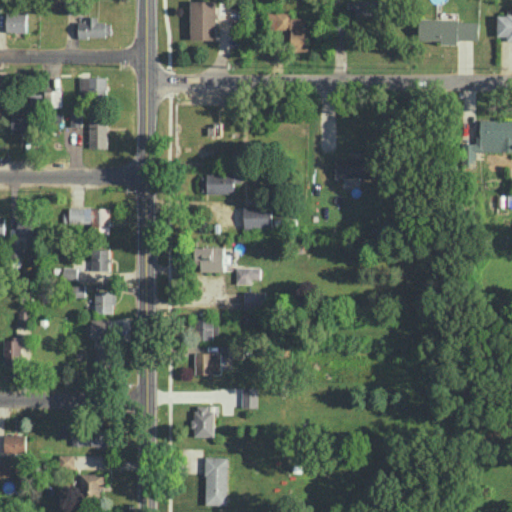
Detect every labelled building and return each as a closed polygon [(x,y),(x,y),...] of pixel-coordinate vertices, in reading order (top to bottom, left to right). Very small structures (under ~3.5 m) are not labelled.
[(216,0),(191,0),(191,38),(216,38),(216,0)] [(347,0),(347,7),(357,8),(357,18),(375,19),(375,1),(352,0),(347,0)] [(27,31),(27,11),(7,11),(7,31),(27,31)] [(291,11),(268,12),(268,29),(291,28),(292,51),(310,50),(309,17),(291,17),(291,11)] [(511,13),(498,14),(498,35),(507,35),(507,40),(511,40),(511,13)] [(79,21),(79,36),(112,36),(112,22),(98,22),(98,15),(86,15),(86,21),(79,21)] [(479,39),(479,20),(420,19),(419,41),(458,41),(458,38),(479,39)] [(80,97),(108,96),(107,75),(79,76),(80,97)] [(62,90),(45,90),(45,106),(62,106),(62,90)] [(31,106),(42,106),(42,93),(30,93),(31,106)] [(81,111),(71,111),(71,125),(81,125),(81,111)] [(89,147),(107,147),(108,111),(90,111),(89,147)] [(11,133),(30,133),(30,114),(12,114),(11,133)] [(476,150),(511,150),(511,120),(479,120),(479,142),(463,142),(463,159),(476,159),(476,150)] [(335,176),(376,177),(377,157),(335,156),(335,176)] [(207,192),(234,193),(235,173),(208,173),(207,192)] [(272,206),(244,206),(244,227),(273,227),(272,206)] [(110,207),(70,207),(70,224),(92,223),(92,233),(111,233),(110,207)] [(27,247),(39,247),(40,224),(32,224),(32,216),(18,215),(18,239),(27,239),(27,247)] [(201,270),(224,271),(225,246),(196,246),(195,263),(201,263),(201,270)] [(92,269),(110,269),(110,249),(92,248),(92,269)] [(78,278),(78,267),(64,266),(64,278),(78,278)] [(115,312),(115,292),(96,291),(95,312),(115,312)] [(21,323),(29,323),(28,304),(20,304),(21,323)] [(216,318),(197,317),(196,337),(216,337),(216,318)] [(91,338),(113,339),(114,318),(92,318),(91,338)] [(5,365),(23,364),(22,340),(5,340),(5,365)] [(95,373),(111,373),(111,347),(96,347),(95,373)] [(222,352),(195,352),(196,374),(222,373),(222,352)] [(242,406),(258,407),(258,387),(243,387),(242,406)] [(215,406),(194,406),(194,436),(214,436),(215,406)] [(72,444),(88,445),(88,429),(73,429),(72,444)] [(92,445),(113,445),(113,429),(92,430),(92,445)] [(26,434),(5,434),(5,451),(26,451),(26,434)] [(75,468),(74,454),(60,454),(60,468),(75,468)] [(205,503),(227,504),(228,456),(207,456),(205,503)] [(81,495),(100,496),(100,483),(104,483),(105,473),(82,473),(81,495)]
